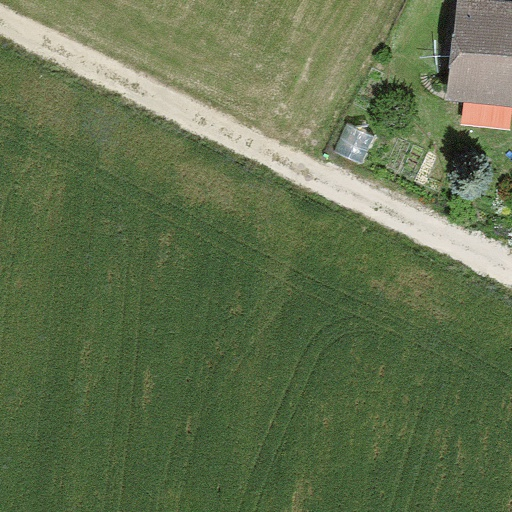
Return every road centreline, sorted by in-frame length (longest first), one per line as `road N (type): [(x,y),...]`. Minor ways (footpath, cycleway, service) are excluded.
road 1 (track): [(0,19),(312,172)]
road 2 (residential): [(511,266),(312,172)]
